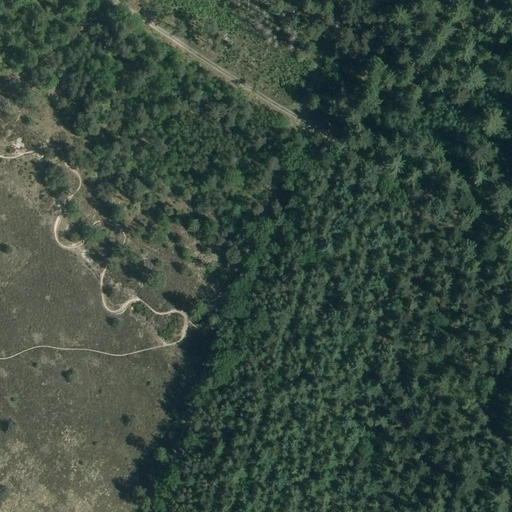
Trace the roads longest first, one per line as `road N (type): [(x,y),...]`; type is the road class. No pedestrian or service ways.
road 1 (track): [(152,511),(347,0)]
road 2 (track): [(337,511),(424,211),(418,187),(299,120)]
road 3 (track): [(109,0),(299,120)]
